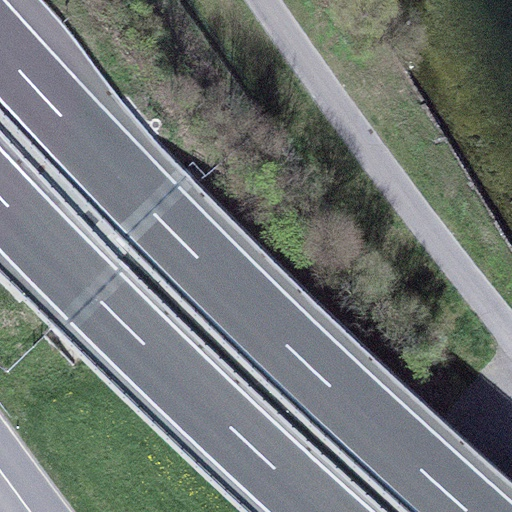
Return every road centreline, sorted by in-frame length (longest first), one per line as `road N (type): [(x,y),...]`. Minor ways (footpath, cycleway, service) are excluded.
road 1 (motorway): [(473,511),(154,211),(0,48)]
road 2 (motorway): [(0,200),(318,511)]
road 3 (unclassified): [(511,336),(263,0)]
